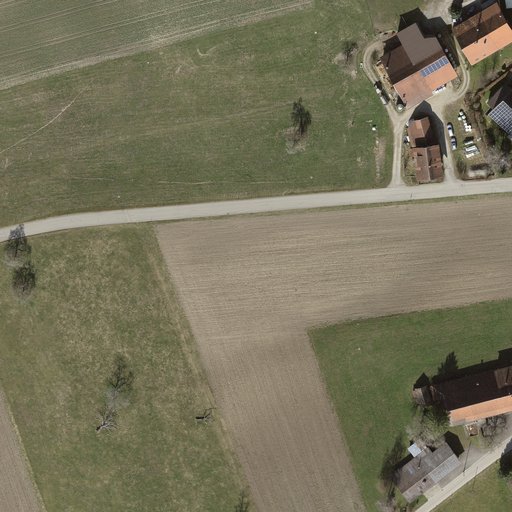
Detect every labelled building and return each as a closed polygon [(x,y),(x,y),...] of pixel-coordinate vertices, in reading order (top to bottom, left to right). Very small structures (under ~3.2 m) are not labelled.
[(511,29),(498,6),(481,16),(498,46),(511,37),(511,29)] [(454,32),(472,61),(498,46),(481,16),(454,32)] [(380,58),(409,109),(434,95),(432,92),(459,76),(437,37),(425,38),(416,23),(397,34),(403,45),(380,58)] [(511,88),(507,85),(502,87),(488,103),(494,109),(489,115),(511,136),(511,88)] [(444,178),(440,145),(436,145),(429,117),(414,121),(407,129),(412,149),(410,149),(411,157),(415,157),(415,159),(412,159),(413,163),(416,163),(418,181),(444,178)] [(430,384),(441,426),(452,423),(452,424),(511,408),(511,363),(430,384)] [(427,384),(415,388),(415,389),(412,390),(414,397),(417,396),(420,407),(433,404),(427,384)] [(410,502),(463,461),(446,440),(432,451),(428,446),(389,476),(410,502)]
